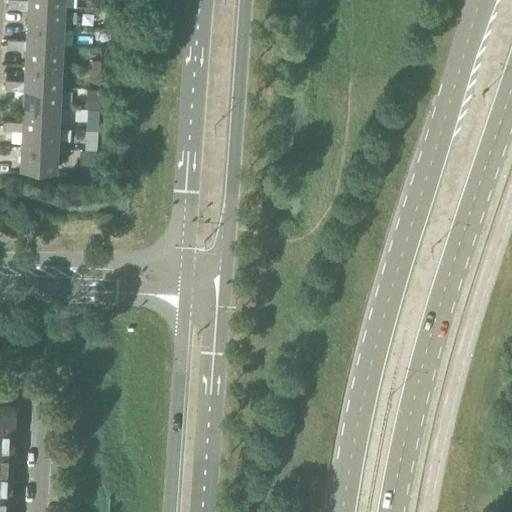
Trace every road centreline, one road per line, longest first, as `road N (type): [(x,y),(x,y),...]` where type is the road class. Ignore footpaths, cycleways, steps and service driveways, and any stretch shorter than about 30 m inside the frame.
road 1 (primary): [(477,0),(378,332),(342,511)]
road 2 (primary): [(390,511),(424,355),(511,88)]
road 3 (secondary): [(225,279),(245,0)]
road 4 (secondary): [(207,0),(186,278)]
road 5 (secondary): [(186,278),(169,511)]
road 6 (secondary): [(208,511),(225,279)]
road 7 (tertiary): [(0,272),(186,278)]
road 8 (residential): [(28,511),(32,386),(0,383)]
